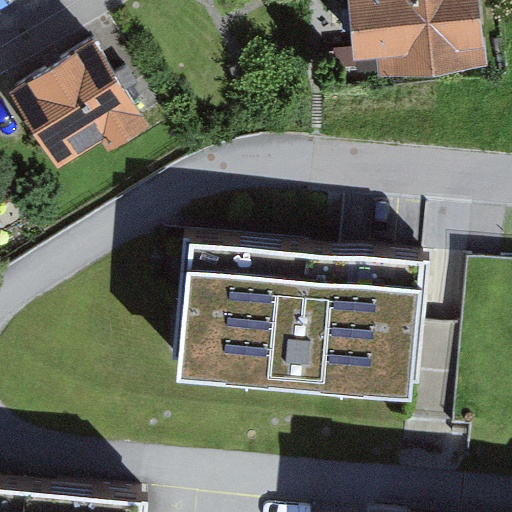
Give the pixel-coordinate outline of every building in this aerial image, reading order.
[(484,51),(479,0),(355,0),(358,37),(379,35),(381,60),(484,51)] [(138,104),(94,32),(17,78),(61,150),(138,104)] [(349,190),(346,230),(400,234),(402,193),(349,190)] [(419,387),(426,253),(418,252),(370,248),(341,245),(188,228),(177,368),(419,387)] [(139,511),(142,484),(0,470),(0,511),(139,511)] [(502,511),(374,497),(372,511),(502,511)]
